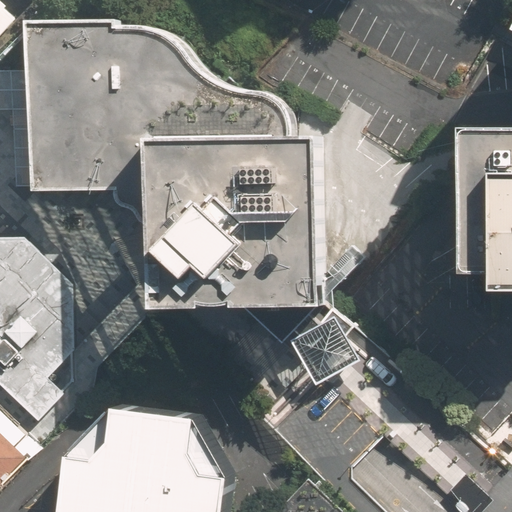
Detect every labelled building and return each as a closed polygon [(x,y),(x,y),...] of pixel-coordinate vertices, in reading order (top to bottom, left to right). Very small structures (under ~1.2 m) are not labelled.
[(12,4),(7,0),(0,0),(0,35),(15,18),(7,11),(12,4)] [(299,138),(298,121),(293,109),(284,100),(276,95),(257,90),(243,89),(228,84),(218,76),(210,70),(201,57),(185,40),(171,32),(164,28),(150,27),(128,27),(128,22),(39,22),(39,45),(42,191),(124,190),(123,196),(124,200),(125,203),(126,205),(131,207),(135,208),(139,210),(143,213),(144,217),(147,221),(150,223),(160,224),(160,279),(160,306),(246,305),(287,342),(308,323),(328,304),(325,137),(299,138)] [(511,129),(465,129),(465,211),(465,253),(465,272),(495,273),(495,290),(511,290),(511,129)] [(0,380),(38,418),(75,377),(75,350),(76,283),(26,234),(0,234),(0,380)] [(338,316),(294,339),(318,384),(362,361),(338,316)] [(205,414),(125,404),(80,450),(72,511),(232,511),(237,471),(205,414)] [(0,486),(39,447),(0,408),(0,486)] [(484,511),(495,500),(466,474),(451,489),(468,511),(484,511)] [(343,511),(305,476),(268,511),(290,511),(292,511),(301,511),(343,511)]
